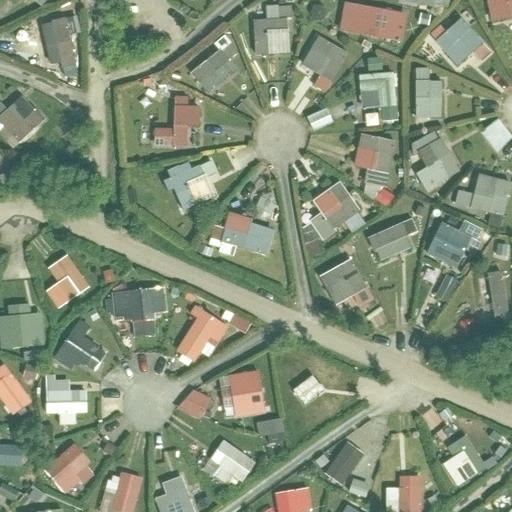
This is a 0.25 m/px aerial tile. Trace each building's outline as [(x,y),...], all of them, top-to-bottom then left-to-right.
[(47,0),(27,0),(38,10),(47,0)] [(511,0),(487,0),(493,23),(511,18),(511,0)] [(271,19),(252,20),(254,57),(273,56),(272,36),(296,34),(295,6),(270,7),(271,19)] [(402,42),(405,14),(367,9),(365,19),(351,17),(348,36),(402,42)] [(78,60),(68,19),(42,25),(52,66),(78,60)] [(443,26),(431,35),(457,65),(473,52),(481,63),(492,53),(463,19),(448,32),(443,26)] [(330,90),(351,54),(320,36),(298,71),(330,90)] [(228,40),(191,72),(209,93),(236,69),(229,62),(239,52),(228,40)] [(403,121),(399,61),(356,64),(360,124),(403,121)] [(431,68),(415,69),(418,117),(448,115),(447,80),(432,80),(431,68)] [(14,83),(0,95),(0,132),(7,140),(12,135),(16,141),(44,116),(14,83)] [(190,93),(173,94),(174,124),(154,125),(155,147),(192,146),(191,124),(202,124),(201,104),(190,104),(190,93)] [(315,130),(336,121),(330,108),(310,116),(315,130)] [(511,132),(501,118),(483,131),(498,151),(511,141),(511,132)] [(385,185),(396,138),(362,130),(350,177),(385,185)] [(436,181),(461,169),(444,135),(431,141),(427,132),(414,139),(436,181)] [(184,209),(216,197),(203,164),(193,168),(191,162),(178,166),(181,173),(171,176),(184,209)] [(502,222),(511,182),(511,178),(481,171),(476,192),(458,188),(453,210),(502,222)] [(361,209),(342,179),(303,204),(322,233),(361,209)] [(267,253),(276,229),(229,211),(224,225),(216,223),(207,247),(228,255),(233,241),(267,253)] [(402,219),(367,236),(379,262),(415,245),(402,219)] [(457,267),(472,235),(442,220),(427,252),(457,267)] [(69,300),(89,284),(66,254),(45,270),(69,300)] [(369,288),(353,259),(322,275),(338,305),(369,288)] [(510,316),(502,266),(473,271),(482,320),(510,316)] [(176,330),(172,286),(116,290),(118,314),(134,312),(135,333),(176,330)] [(0,314),(0,329),(1,348),(45,345),(44,312),(31,312),(31,303),(8,304),(9,314),(0,314)] [(214,347),(227,327),(200,310),(175,352),(196,364),(208,343),(214,347)] [(231,324),(248,333),(253,323),(236,315),(231,324)] [(87,365),(104,343),(76,322),(50,358),(72,374),(81,361),(87,365)] [(4,365),(0,367),(0,395),(17,382),(4,365)] [(63,381),(46,382),(47,413),(92,411),(91,390),(63,391),(63,381)] [(262,381),(221,384),(222,408),(264,406),(262,381)] [(181,408),(202,421),(215,401),(195,387),(181,408)] [(262,437),(286,432),(283,418),(259,423),(262,437)] [(467,436),(449,447),(470,480),(488,469),(467,436)] [(255,461),(223,442),(212,459),(244,478),(255,461)] [(27,446),(0,444),(0,462),(26,463),(27,446)] [(341,444),(320,473),(339,487),(361,459),(341,444)] [(95,467),(76,445),(46,471),(65,493),(95,467)] [(115,468),(103,507),(118,511),(133,511),(144,477),(115,468)] [(155,499),(160,511),(196,511),(181,476),(163,484),(168,494),(155,499)] [(419,511),(418,477),(400,477),(401,511),(419,511)] [(356,479),(352,491),(368,497),(372,485),(356,479)] [(310,486),(275,491),(277,511),(302,511),(302,507),(313,506),(310,486)]
